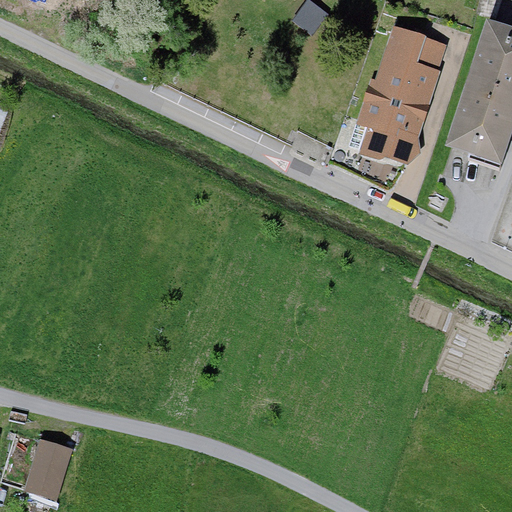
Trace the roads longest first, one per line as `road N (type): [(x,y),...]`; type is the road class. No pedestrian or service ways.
road 1 (residential): [(0,21),(511,267)]
road 2 (residential): [(349,511),(216,450),(0,396)]
